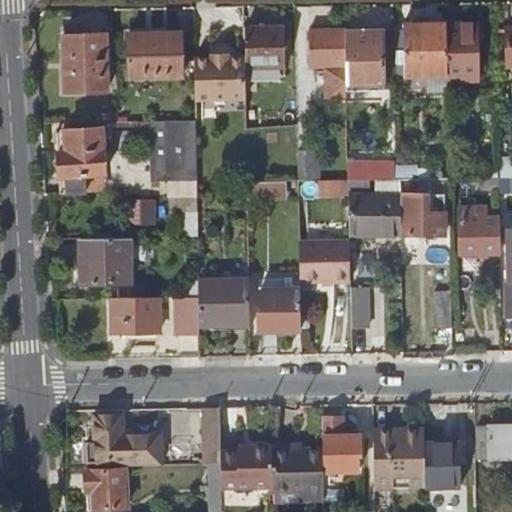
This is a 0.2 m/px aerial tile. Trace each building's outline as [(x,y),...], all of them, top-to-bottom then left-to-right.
[(476,23),(445,25),(447,76),(447,82),(479,82),(476,23)] [(447,76),(445,25),(403,26),(404,30),(404,77),(447,76)] [(243,58),(244,69),(285,68),(284,28),(243,29),(243,58)] [(404,30),(395,31),(396,77),(404,77),(404,30)] [(395,31),(345,32),(346,92),(385,91),(385,81),(396,80),(396,77),(395,31)] [(346,92),(345,32),(309,32),(309,68),(325,68),(325,99),(346,99),(346,92)] [(127,37),(129,79),(184,78),(183,35),(127,37)] [(62,38),(65,94),(108,92),(107,36),(62,38)] [(209,59),(193,60),(194,102),(244,101),(244,69),(243,58),(228,59),(228,55),(209,55),(209,59)] [(150,188),(196,188),(195,133),(181,133),(181,122),(149,123),(150,188)] [(195,133),(195,122),(181,122),(181,133),(195,133)] [(105,175),(102,130),(65,133),(66,153),(57,154),(59,179),(66,178),(68,195),(86,194),(85,177),(105,175)] [(56,133),(57,154),(66,153),(65,133),(56,133)] [(297,160),(297,182),(311,182),(311,159),(297,160)] [(356,164),(356,180),(393,180),(394,161),(366,160),(366,164),(356,164)] [(398,167),(398,180),(416,180),(416,168),(417,168),(398,167)] [(511,177),(498,178),(499,190),(511,189),(511,177)] [(59,179),(60,196),(68,195),(66,178),(59,179)] [(347,181),(319,181),(320,195),(348,194),(347,181)] [(246,183),(246,193),(246,198),(263,198),(263,183),(246,183)] [(348,198),(348,237),(445,235),(444,215),(441,215),(441,204),(438,199),(427,199),(426,194),(401,194),(400,197),(348,198)] [(462,256),(500,256),(499,209),(461,211),(462,256)] [(131,284),(130,239),(86,240),(87,265),(81,265),(82,284),(131,284)] [(349,284),(348,242),(298,243),(298,284),(331,283),(331,284),(349,284)] [(198,276),(199,299),(199,325),(248,325),(247,274),(198,276)] [(299,331),(299,293),(290,294),(291,288),(291,281),(285,280),(285,293),(258,294),(259,331),(299,331)] [(349,288),(350,331),(368,330),(368,287),(349,288)] [(159,299),(111,300),(111,336),(159,335),(159,299)] [(199,299),(175,299),(176,336),(199,335),(199,325),(199,299)] [(437,329),(452,329),(452,303),(437,304),(437,329)] [(220,454),(219,409),(203,409),(204,465),(207,465),(220,465),(220,454)] [(124,467),(163,466),(162,435),(123,436),(123,417),(94,418),(94,431),(96,444),(86,444),(87,464),(123,464),(124,467)] [(321,420),(321,451),(321,458),(336,458),(336,471),(356,470),(356,457),(361,457),(359,437),(353,437),(341,438),(342,433),(342,420),(321,420)] [(511,429),(473,430),(474,461),(511,460),(511,429)] [(372,431),(373,489),(424,488),(423,478),(423,444),(423,441),(422,430),(399,431),(372,431)] [(85,431),(86,444),(96,444),(94,431),(85,431)] [(423,444),(423,478),(424,488),(424,489),(462,488),(460,445),(423,444)] [(292,447),(271,448),(272,489),(272,505),(300,505),(300,495),(322,494),(321,458),(321,451),(291,451),(292,447)] [(220,454),(220,465),(220,490),(272,489),(271,448),(237,449),(237,454),(220,454)] [(220,490),(220,465),(207,465),(208,500),(221,499),(220,490)] [(93,498),(94,510),(125,508),(123,469),(86,472),(87,498),(93,498)] [(207,511),(220,511),(221,499),(208,500),(207,511)]
